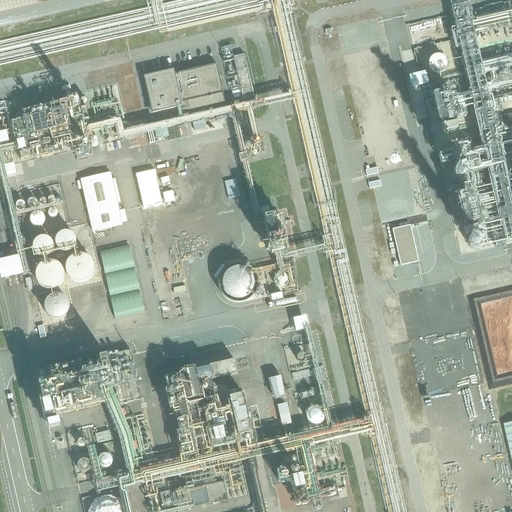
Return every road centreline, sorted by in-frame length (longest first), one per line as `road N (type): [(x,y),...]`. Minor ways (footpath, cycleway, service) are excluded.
road 1 (unknown): [(322,306),(278,105),(253,35),(239,30),(0,80)]
road 2 (unknown): [(0,368),(322,306)]
road 3 (unknown): [(322,306),(368,511)]
